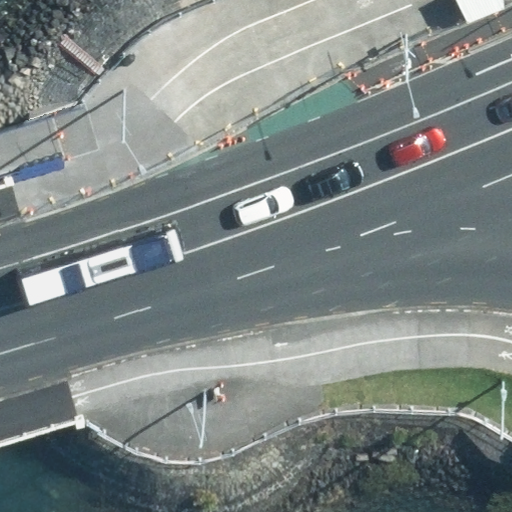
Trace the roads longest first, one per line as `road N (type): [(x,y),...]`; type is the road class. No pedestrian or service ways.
road 1 (primary): [(215,235),(511,122)]
road 2 (primary): [(511,226),(448,221),(344,234),(215,235)]
road 3 (primary): [(0,306),(215,235)]
